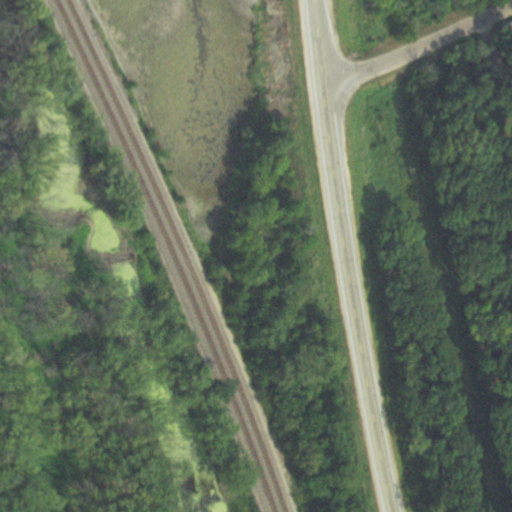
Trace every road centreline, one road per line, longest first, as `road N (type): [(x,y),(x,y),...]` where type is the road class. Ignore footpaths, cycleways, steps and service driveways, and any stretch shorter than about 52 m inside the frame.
road 1 (primary): [(390,511),(322,95)]
road 2 (residential): [(511,10),(322,95)]
